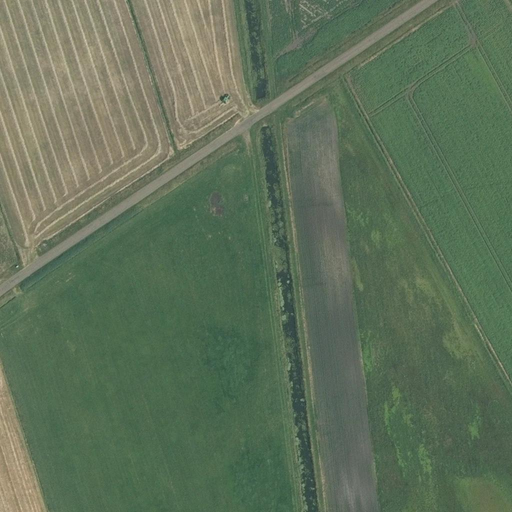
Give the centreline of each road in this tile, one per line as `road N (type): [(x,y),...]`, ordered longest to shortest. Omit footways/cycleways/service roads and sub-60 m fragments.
road 1 (unclassified): [(0,290),(429,0)]
road 2 (track): [(234,0),(250,120)]
